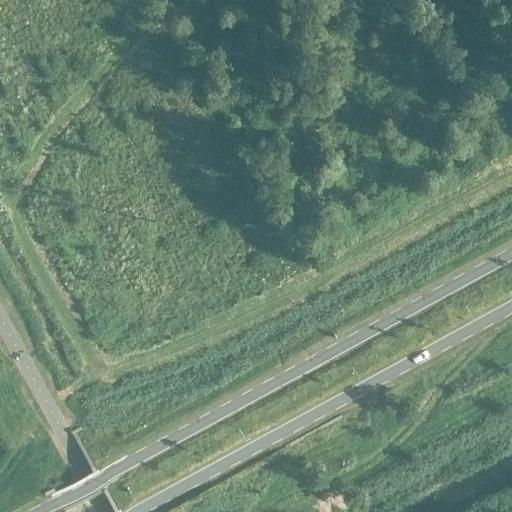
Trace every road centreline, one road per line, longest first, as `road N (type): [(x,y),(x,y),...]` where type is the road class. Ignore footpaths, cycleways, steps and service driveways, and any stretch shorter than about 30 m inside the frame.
road 1 (secondary): [(511,252),(38,511)]
road 2 (secondary): [(135,511),(511,306)]
